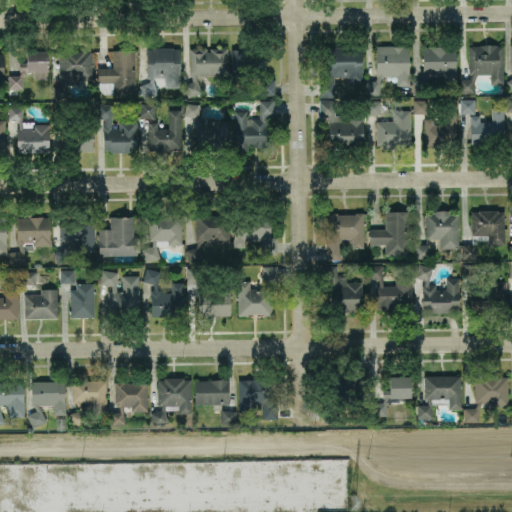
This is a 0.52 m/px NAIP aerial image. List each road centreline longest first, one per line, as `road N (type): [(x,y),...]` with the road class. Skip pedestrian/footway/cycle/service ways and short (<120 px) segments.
road 1 (residential): [(511,177),(0,186)]
road 2 (residential): [(511,12),(0,20)]
road 3 (residential): [(511,345),(0,352)]
road 4 (residential): [(297,0),(303,413)]
